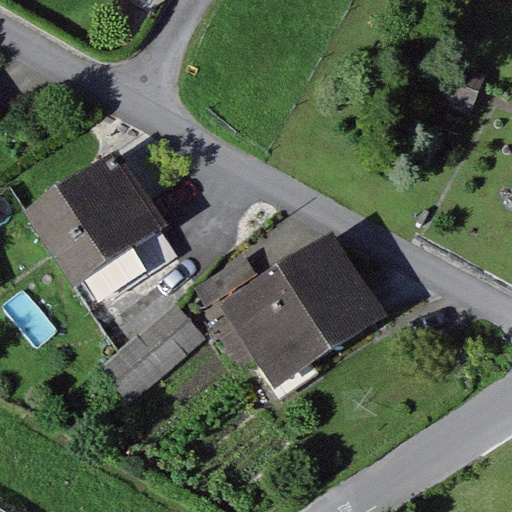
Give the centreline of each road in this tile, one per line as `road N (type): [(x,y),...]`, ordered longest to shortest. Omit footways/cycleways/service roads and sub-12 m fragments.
road 1 (residential): [(511,322),(0,36)]
road 2 (residential): [(511,400),(341,511)]
